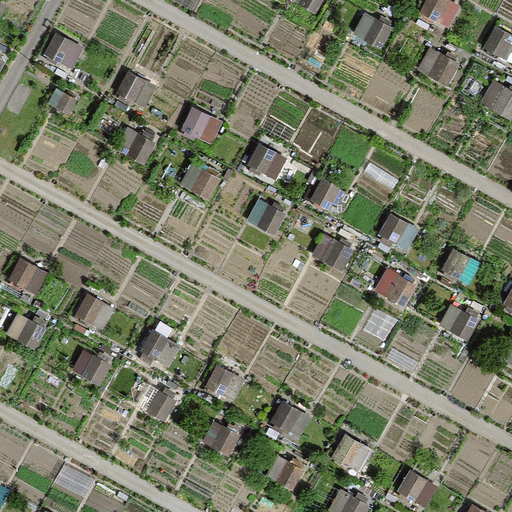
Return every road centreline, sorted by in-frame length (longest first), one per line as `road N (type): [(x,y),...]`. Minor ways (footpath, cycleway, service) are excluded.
road 1 (track): [(0,164),(511,442)]
road 2 (track): [(511,197),(147,0)]
road 3 (track): [(187,511),(0,408)]
